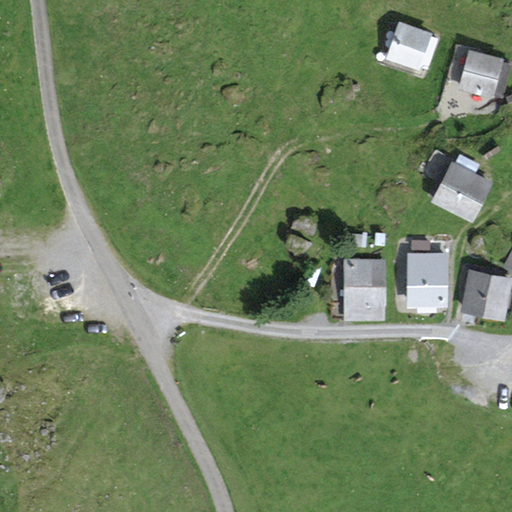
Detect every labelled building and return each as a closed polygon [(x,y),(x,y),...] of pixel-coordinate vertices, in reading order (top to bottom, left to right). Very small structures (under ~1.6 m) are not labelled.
[(437,37),(401,25),(390,56),(426,68),(437,37)] [(509,63),(470,53),(461,85),(500,96),(509,63)] [(477,164),(459,155),(435,200),(470,219),(489,183),(472,174),(477,164)] [(445,256),(411,256),(410,301),(445,301),(445,256)] [(384,261),(342,261),(342,269),(347,269),(347,320),(384,320),(384,261)] [(509,280),(472,272),(465,308),(501,316),(509,280)]
